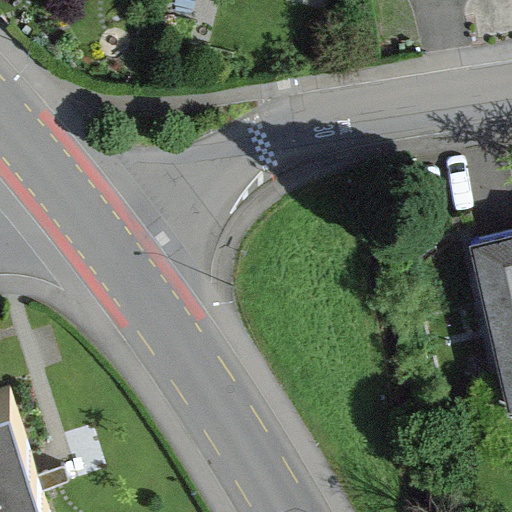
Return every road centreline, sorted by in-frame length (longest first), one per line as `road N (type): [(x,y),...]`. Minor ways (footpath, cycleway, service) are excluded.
road 1 (residential): [(96,231),(180,176),(268,141),(511,96)]
road 2 (residential): [(283,511),(230,419),(96,231)]
